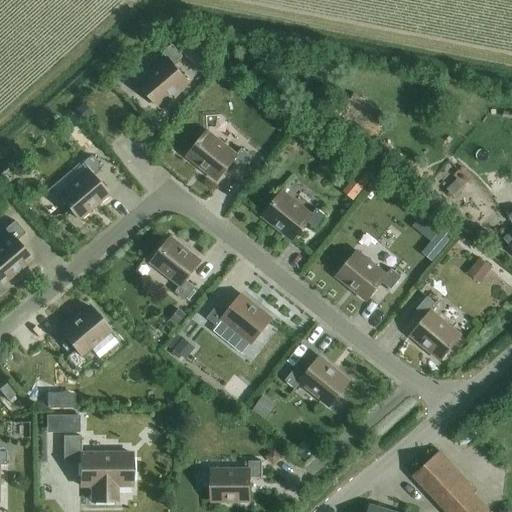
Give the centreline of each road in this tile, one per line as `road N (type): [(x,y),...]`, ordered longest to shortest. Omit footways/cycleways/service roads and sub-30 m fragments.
road 1 (residential): [(0,332),(151,204),(170,201),(451,411)]
road 2 (unclassified): [(329,511),(451,411)]
